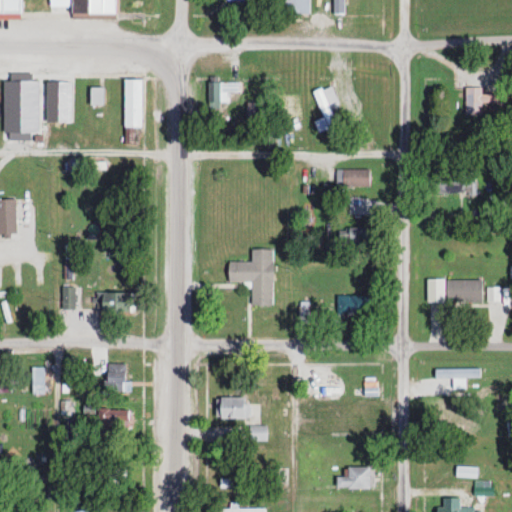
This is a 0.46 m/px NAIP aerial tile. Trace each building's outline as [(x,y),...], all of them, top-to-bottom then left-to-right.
[(0,0),(0,17),(21,17),(20,0),(0,0)] [(116,19),(116,0),(55,0),(56,7),(72,7),(72,18),(116,19)] [(310,14),(309,0),(286,0),(287,14),(310,14)] [(4,114),(38,114),(38,77),(24,77),(24,74),(4,74),(4,114)] [(68,78),(46,78),(46,126),(68,126),(68,78)] [(142,127),(142,79),(123,79),(123,127),(142,127)] [(238,82),(208,82),(208,101),(225,101),(225,92),(238,92),(238,82)] [(90,104),(104,104),(104,87),(90,87),(90,104)] [(482,114),(482,103),(505,102),(505,93),(482,93),(482,87),(465,87),(465,114),(482,114)] [(342,169),(342,186),(370,186),(370,169),(342,169)] [(434,193),(477,193),(477,170),(434,170),(434,193)] [(0,199),(0,217),(14,217),(14,200),(0,199)] [(338,228),(338,247),(369,247),(369,228),(338,228)] [(273,249),(252,249),(252,262),(228,262),(228,282),(251,282),(251,307),(273,307),(273,249)] [(445,280),(445,302),(482,302),(482,280),(445,280)] [(74,310),(74,287),(61,287),(61,310),(74,310)] [(96,293),(96,314),(130,314),(130,293),(96,293)] [(373,314),(373,295),(337,295),(337,314),(373,314)] [(309,323),(309,302),(299,302),(299,323),(309,323)] [(127,390),(127,363),(107,363),(107,390),(127,390)] [(11,371),(0,370),(0,392),(11,393),(11,371)] [(344,395),(344,377),(312,377),(312,395),(344,395)] [(249,420),(249,398),(216,398),(216,420),(249,420)] [(453,404),(436,405),(437,425),(454,424),(453,404)] [(370,406),(344,406),(344,425),(370,425),(370,406)] [(103,434),(129,434),(129,410),(103,410),(103,434)] [(266,426),(249,426),(249,442),(266,442),(266,426)] [(277,435),(276,447),(286,448),(287,435),(277,435)] [(363,451),(363,439),(339,439),(339,451),(363,451)] [(372,467),(346,467),(346,476),(337,476),(337,488),(372,488),(372,467)] [(437,511),(475,511),(475,506),(460,506),(460,497),(443,497),(443,508),(438,508),(437,511)] [(238,509),(238,503),(229,503),(229,509),(219,509),(218,511),(264,511),(265,509),(238,509)]
